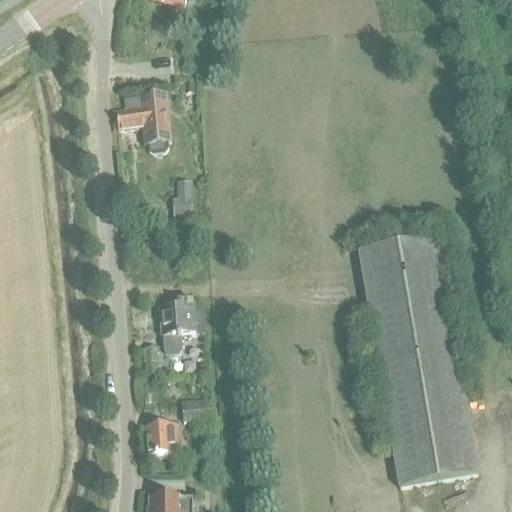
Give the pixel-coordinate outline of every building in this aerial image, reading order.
[(150,0),(150,3),(185,13),(188,0),(150,0)] [(155,68),(178,67),(177,53),(154,54),(155,68)] [(141,54),(118,55),(119,71),(141,71),(141,54)] [(119,135),(142,133),(144,151),(148,151),(149,156),(154,160),(165,159),(169,153),(168,149),(173,148),(168,99),(125,104),(126,115),(117,115),(119,135)] [(173,204),(174,227),(193,227),(192,186),(178,186),(178,204),(173,204)] [(359,255),(399,492),(481,478),(441,241),(359,255)] [(165,356),(168,359),(179,359),(182,355),(181,339),(195,338),(194,305),(178,306),(179,312),(161,313),(163,340),(164,340),(165,356)] [(144,352),(146,377),(158,376),(157,351),(144,352)] [(208,425),(207,407),(183,408),(184,427),(208,425)] [(173,431),(146,433),(146,434),(148,461),(180,459),(179,440),(174,440),(173,431)] [(192,511),(193,502),(150,501),(149,511),(192,511)]
